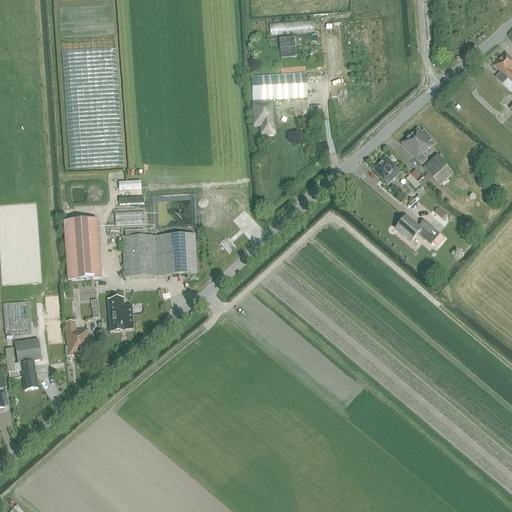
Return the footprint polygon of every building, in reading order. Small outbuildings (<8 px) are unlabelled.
[(313,15),(271,17),(271,28),(314,26),(313,15)] [(494,66),(501,73),(496,79),(511,93),(511,71),(511,70),(511,59),(506,54),(494,66)] [(276,127),(275,102),(307,100),(305,75),(251,79),(253,103),(254,127),(260,127),(261,136),(275,135),(274,127),(276,127)] [(422,155),(425,153),(432,146),(429,142),(432,140),(423,131),(421,133),(418,129),(401,144),(421,166),(427,161),(422,155)] [(453,174),(447,167),(447,166),(438,156),(423,169),(439,186),(453,174)] [(401,173),(386,158),(373,170),(388,186),(401,173)] [(407,179),(415,189),(419,186),(410,176),(407,179)] [(442,215),(447,210),(441,202),(436,207),(442,215)] [(144,214),(115,215),(116,228),(145,226),(144,214)] [(430,246),(439,235),(434,230),(424,222),(418,228),(406,218),(396,230),(411,243),(417,235),(424,241),(430,246)] [(105,282),(105,278),(101,278),(97,220),(63,222),(68,282),(101,280),(102,283),(105,282)] [(145,238),(144,231),(134,231),(135,234),(126,234),(126,239),(122,239),(124,280),(197,276),(194,236),(145,238)] [(15,257),(0,256),(0,266),(14,267),(15,257)] [(122,300),(107,301),(109,333),(121,332),(121,331),(132,330),(131,307),(123,308),(122,300)] [(31,334),(29,303),(3,305),(6,336),(31,334)] [(65,348),(66,357),(89,355),(87,331),(76,331),(75,323),(65,324),(67,348),(65,348)] [(38,389),(34,363),(33,363),(33,362),(42,360),(39,341),(15,345),(17,358),(15,358),(16,365),(20,365),(25,392),(38,389)] [(14,350),(5,350),(7,373),(15,373),(14,350)]
